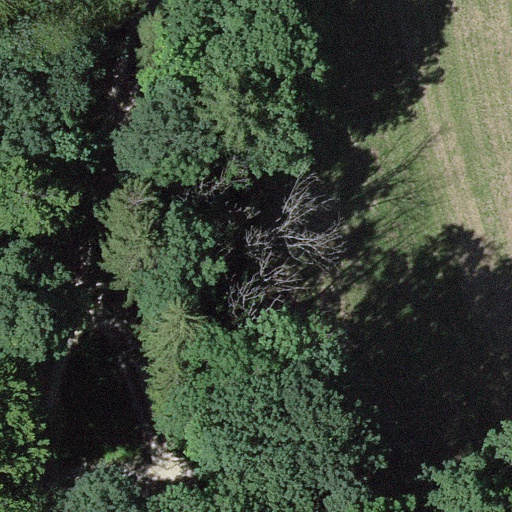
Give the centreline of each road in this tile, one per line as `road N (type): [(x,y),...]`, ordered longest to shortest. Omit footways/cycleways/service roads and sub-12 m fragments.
road 1 (track): [(87,232),(157,459),(183,511)]
road 2 (track): [(20,511),(87,232)]
road 3 (track): [(158,0),(87,232)]
